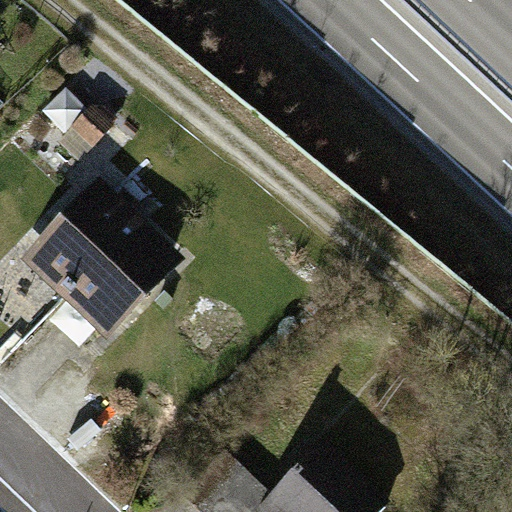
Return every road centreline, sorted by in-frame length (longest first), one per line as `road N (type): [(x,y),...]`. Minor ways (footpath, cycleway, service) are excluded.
road 1 (track): [(511,367),(63,0)]
road 2 (trunk): [(331,0),(511,166)]
road 3 (residential): [(0,413),(100,511)]
